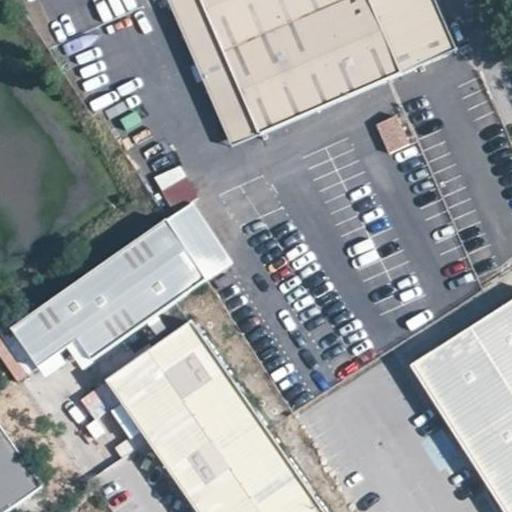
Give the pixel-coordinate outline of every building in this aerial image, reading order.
[(260,133),(203,0),(170,0),(232,145),(260,133)] [(203,0),(260,133),(406,71),(372,0),(203,0)] [(372,0),(406,71),(456,47),(433,0),(372,0)] [(377,123),(390,154),(413,144),(400,114),(377,123)] [(183,165),(157,175),(169,206),(195,196),(183,165)] [(195,203),(169,220),(205,279),(233,259),(229,249),(195,203)] [(205,279),(169,220),(16,327),(41,366),(82,339),(94,357),(205,279)] [(511,511),(511,302),(411,367),(488,489),(503,511),(511,511)] [(329,511),(193,317),(108,376),(201,511),(329,511)] [(112,411),(89,426),(96,438),(120,423),(112,411)] [(0,511),(7,511),(46,486),(0,417),(0,511)]
